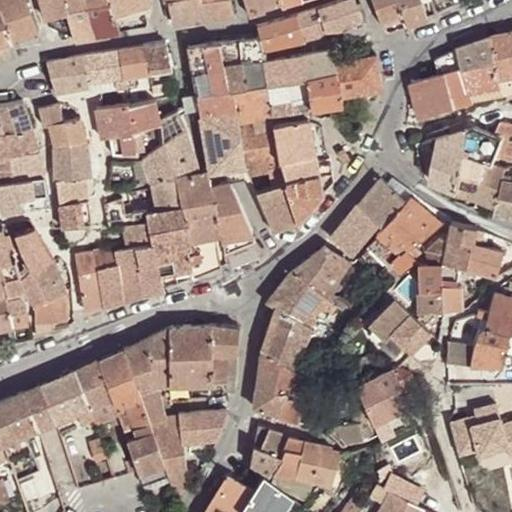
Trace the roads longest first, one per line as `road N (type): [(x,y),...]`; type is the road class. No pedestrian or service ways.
road 1 (residential): [(251,282),(256,323),(236,434),(182,511)]
road 2 (residential): [(251,282),(25,369)]
road 3 (residential): [(167,33),(17,61),(0,81)]
road 4 (residential): [(374,159),(304,245),(251,282)]
road 5 (residential): [(320,0),(167,33)]
road 6 (residential): [(374,159),(511,231)]
road 7 (residential): [(471,511),(426,367)]
road 8 (residential): [(272,49),(372,34),(414,53)]
